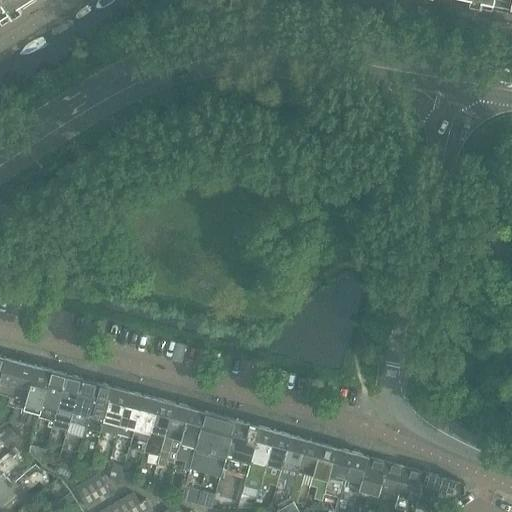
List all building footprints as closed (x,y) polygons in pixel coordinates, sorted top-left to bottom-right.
[(18,5),(26,0),(0,0),(0,20),(2,24),(22,11),(18,5)] [(511,0),(469,0),(469,4),(510,13),(511,4),(511,0)] [(0,374),(0,388),(12,392),(20,361),(5,357),(0,374)] [(8,403),(16,405),(12,423),(20,425),(20,422),(36,365),(20,361),(12,392),(8,403)] [(36,365),(20,422),(28,424),(32,409),(40,411),(51,370),(36,365)] [(50,419),(48,424),(53,426),(67,374),(51,370),(40,411),(39,416),(50,419)] [(82,378),(67,374),(53,426),(60,428),(63,419),(71,421),(82,378)] [(71,421),(71,422),(86,426),(98,382),(82,378),(71,421)] [(98,382),(86,426),(101,430),(113,386),(98,382)] [(113,386),(101,430),(117,434),(129,391),(113,386)] [(129,391),(117,434),(117,433),(132,437),(135,425),(144,395),(129,391)] [(143,427),(137,449),(145,451),(159,399),(144,395),(135,425),(143,427)] [(159,399),(145,451),(160,455),(174,403),(160,399),(159,399)] [(160,455),(160,458),(168,460),(171,448),(178,450),(190,407),(174,403),(160,455)] [(178,450),(176,459),(186,462),(184,470),(190,471),(191,467),(205,411),(190,407),(178,450)] [(214,469),(211,478),(220,481),(223,467),(224,467),(237,420),(205,411),(191,467),(195,468),(197,463),(201,464),(204,453),(213,456),(209,468),(214,469)] [(237,420),(224,467),(247,474),(249,469),(260,426),(237,420)] [(8,426),(0,433),(0,437),(8,447),(18,438),(8,426)] [(260,426),(249,469),(256,471),(251,489),(259,491),(275,430),(260,426)] [(275,430),(259,491),(267,493),(270,484),(277,486),(280,477),(291,435),(291,434),(275,430)] [(280,477),(286,479),(284,486),(293,488),(306,439),(291,435),(280,477)] [(293,488),(290,500),(297,502),(305,472),(313,474),(321,443),(306,439),(293,488)] [(321,476),(318,487),(325,489),(337,447),(321,443),(313,474),(321,476)] [(42,464),(46,449),(38,447),(35,458),(42,464)] [(337,447),(325,489),(333,491),(336,480),(344,482),(352,452),(337,447)] [(344,482),(352,485),(349,496),(357,498),(358,495),(368,456),(352,452),(344,482)] [(368,456),(358,495),(376,500),(387,461),(368,456)] [(387,461),(376,500),(396,505),(406,466),(387,461)] [(114,463),(110,480),(120,482),(123,472),(124,466),(114,463)] [(58,466),(55,471),(60,473),(68,482),(73,473),(58,466)] [(396,505),(407,508),(405,511),(414,511),(426,472),(406,466),(396,505)] [(138,476),(123,472),(120,482),(135,487),(138,476)] [(426,472),(414,511),(429,511),(465,490),(464,482),(426,472)] [(100,473),(76,487),(89,508),(112,494),(100,473)] [(0,493),(12,483),(4,474),(0,477),(0,493)] [(0,493),(0,511),(21,494),(21,493),(12,483),(0,493)] [(186,486),(182,500),(195,503),(199,490),(186,486)] [(203,491),(199,504),(212,508),(216,494),(203,491)] [(100,511),(149,511),(153,510),(146,499),(140,503),(134,492),(100,511)] [(62,510),(75,500),(69,493),(57,504),(62,510)] [(288,499),(278,505),(281,510),(285,507),(291,503),(288,499)] [(299,511),(298,510),(296,511),(291,503),(285,507),(287,511),(299,511)]
